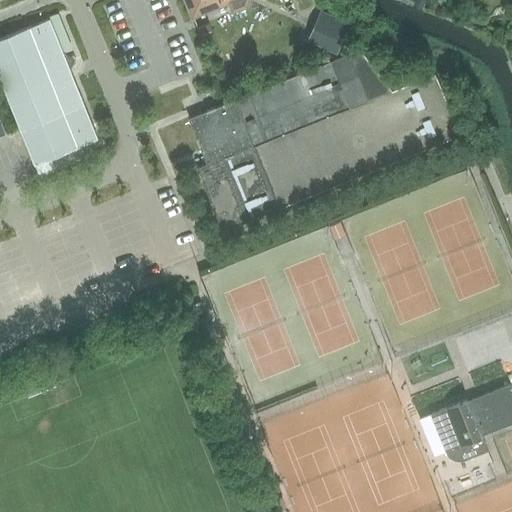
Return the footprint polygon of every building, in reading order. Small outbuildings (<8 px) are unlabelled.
[(186,0),(193,16),(229,1),(233,10),(246,5),(247,0),(186,0)] [(331,15),(318,45),(336,53),(349,23),(331,15)] [(35,162),(97,137),(70,70),(75,58),(63,53),(50,18),(0,37),(0,76),(21,130),(35,162)] [(209,22),(199,27),(203,37),(213,33),(209,22)] [(392,89),(359,48),(349,52),(217,105),(189,117),(207,164),(199,168),(223,228),(459,133),(435,72),(392,89)] [(340,222),(329,226),(334,240),(345,235),(340,222)] [(511,421),(511,389),(509,383),(486,393),(468,400),(467,398),(431,413),(446,450),(447,452),(448,453),(450,455),(452,457),(454,458),(456,458),(458,459),(461,459),(462,459),(465,458),(487,449),(481,434),(511,421)]
